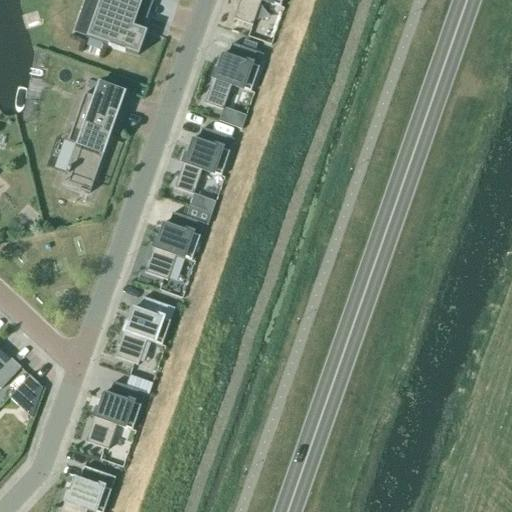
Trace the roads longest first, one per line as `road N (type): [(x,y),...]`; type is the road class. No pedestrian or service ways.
road 1 (primary): [(287,511),(466,0)]
road 2 (unclassified): [(205,0),(79,360)]
road 3 (unclassified): [(79,360),(41,470),(2,511)]
